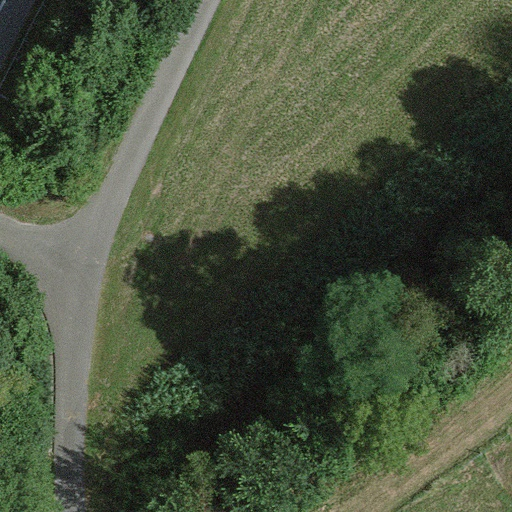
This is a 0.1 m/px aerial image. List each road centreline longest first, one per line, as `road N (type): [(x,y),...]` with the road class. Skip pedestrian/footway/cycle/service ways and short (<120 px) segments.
road 1 (track): [(203,0),(108,185),(80,266)]
road 2 (track): [(80,266),(68,437),(74,511)]
